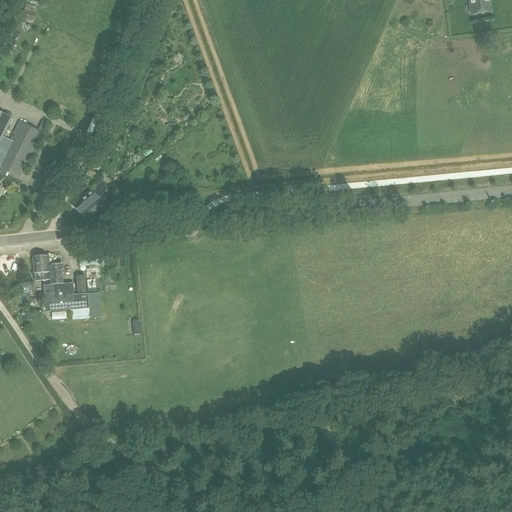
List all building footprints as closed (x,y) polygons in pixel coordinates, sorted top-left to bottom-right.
[(470,0),(472,13),(491,11),(489,0),(470,0)] [(22,10),(21,19),(34,21),(35,11),(22,10)] [(0,84),(10,90),(14,81),(4,76),(0,84)] [(0,142),(12,118),(0,112),(0,142)] [(18,113),(16,117),(26,122),(27,118),(18,113)] [(134,123),(136,122),(138,119),(137,116),(134,115),(131,116),(130,119),(131,122),(134,123)] [(0,186),(1,185),(0,184),(0,183),(3,177),(1,176),(2,174),(17,182),(41,132),(19,122),(0,161),(0,186)] [(102,169),(110,149),(117,134),(109,130),(102,146),(101,145),(92,165),(102,169)] [(73,206),(80,215),(98,199),(97,198),(108,189),(101,181),(73,206)] [(98,199),(80,215),(86,222),(115,197),(108,189),(97,198),(98,199)] [(154,192),(135,193),(136,203),(155,202),(154,192)] [(90,317),(89,308),(88,294),(74,295),(73,283),(63,284),(61,264),(49,265),(48,256),(33,257),(35,281),(50,280),(50,287),(43,288),(46,312),(72,310),(73,319),(90,317)] [(78,293),(86,292),(84,276),(77,277),(78,293)] [(121,331),(121,339),(134,339),(134,330),(121,331)]
